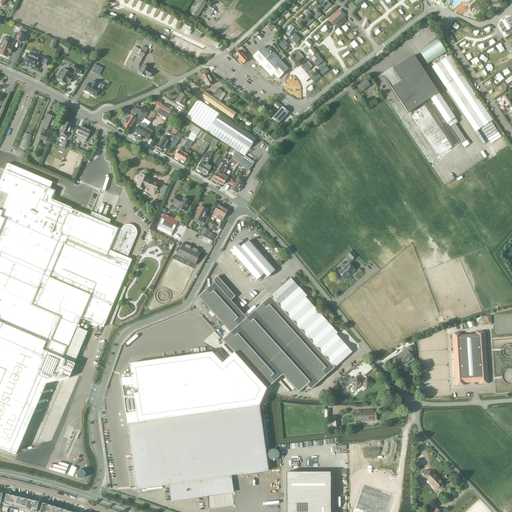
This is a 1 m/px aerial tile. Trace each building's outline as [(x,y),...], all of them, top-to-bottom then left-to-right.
[(105,0),(21,0),(14,17),(92,52),(101,33),(94,30),(100,20),(97,18),(105,0)] [(203,0),(200,0),(191,14),(197,18),(207,3),(203,0)] [(293,2),(287,7),(290,10),(296,4),(293,2)] [(329,2),(322,8),(324,11),(332,4),(329,2)] [(339,10),(329,20),(334,25),(334,26),(345,16),(346,15),(343,11),(340,9),(339,10)] [(312,17),(304,24),(307,26),(315,20),(312,17)] [(503,22),(499,24),(500,25),(504,32),(505,32),(507,35),(511,31),(511,19),(510,17),(507,19),(503,22)] [(292,26),(287,33),(290,35),(295,28),(292,26)] [(21,28),(16,40),(22,42),(27,30),(21,28)] [(295,33),(290,38),(295,43),(301,38),(295,33)] [(9,53),(11,53),(13,48),(11,47),(13,44),(12,44),(13,41),(3,37),(0,45),(0,49),(1,50),(0,51),(0,54),(7,57),(9,53)] [(284,39),(279,44),(284,50),(290,45),(284,39)] [(309,39),(305,43),(309,47),(313,43),(309,39)] [(148,49),(143,46),(139,55),(143,57),(148,49)] [(264,47),(253,57),(261,65),(261,66),(260,66),(261,68),(262,68),(263,67),(268,73),(271,76),(273,73),(278,79),(278,78),(289,68),(274,52),(273,53),(274,55),(273,56),(264,47)] [(312,47),(308,51),(312,55),(316,52),(312,47)] [(240,51),(236,54),(241,61),(243,63),(248,60),(240,51)] [(298,51),(293,56),(299,62),(304,57),(298,51)] [(43,60),(41,60),(41,59),(36,57),(36,56),(36,55),(35,54),(34,54),(33,54),(32,55),(32,56),(27,54),(23,63),(37,69),(40,62),(42,63),(41,63),(48,66),(50,59),(44,57),(43,60)] [(313,58),(318,65),(323,61),(318,54),(313,58)] [(131,55),(126,63),(138,70),(140,67),(138,66),(141,60),(131,55)] [(409,113),(438,157),(460,142),(449,127),(458,121),(455,118),(456,118),(439,93),(414,55),(393,69),(401,81),(392,88),(400,100),(408,113),(409,113)] [(432,67),(460,110),(475,132),(493,120),(478,98),(449,55),(432,67)] [(307,60),(302,66),(307,71),(313,66),(307,60)] [(324,64),(318,68),(323,75),(329,70),(324,64)] [(59,79),(58,80),(60,81),(60,82),(64,84),(64,83),(66,84),(67,81),(70,83),(73,78),(72,77),(75,72),(80,74),(79,74),(80,75),(83,69),(75,65),(72,70),(73,71),(72,73),(64,69),(64,70),(62,69),(57,78),(59,79)] [(153,71),(149,69),(150,68),(143,65),(139,73),(145,76),(146,75),(150,77),(153,71)] [(316,70),(310,75),(315,81),(321,76),(316,70)] [(202,76),(208,86),(213,83),(209,74),(208,75),(207,73),(202,76)] [(362,82),(357,86),(361,92),(371,86),(366,79),(362,82)] [(86,85),(84,89),(85,89),(85,90),(91,94),(91,95),(94,96),(94,95),(95,96),(99,89),(101,90),(104,85),(100,83),(99,84),(93,81),(91,84),(89,83),(87,86),(86,85)] [(218,89),(213,96),(218,100),(224,92),(218,89)] [(205,92),(202,97),(233,119),(237,113),(218,101),(218,100),(213,96),(212,97),(205,92)] [(176,101),(177,102),(183,106),(188,98),(181,93),(176,101)] [(152,98),(143,112),(147,114),(151,107),(152,108),(153,106),(158,110),(162,104),(152,98)] [(181,114),(207,131),(212,123),(218,113),(198,100),(189,112),(184,108),(181,113),(181,114)] [(158,110),(167,117),(171,110),(162,104),(158,110)] [(283,107),(272,119),(278,124),(289,112),(283,107)] [(123,120),(121,123),(122,123),(122,124),(124,126),(125,126),(125,127),(127,128),(130,129),(136,119),(138,120),(143,112),(138,108),(137,109),(135,112),(133,111),(131,115),(127,121),(124,119),(124,120),(123,120)] [(141,122),(135,132),(139,135),(138,135),(140,136),(141,136),(141,137),(147,128),(150,122),(144,119),(147,114),(143,112),(138,120),(141,122)] [(218,113),(212,123),(250,147),(256,138),(249,134),(218,113)] [(55,118),(48,115),(46,121),(45,120),(42,128),(50,131),(55,118)] [(63,121),(58,133),(62,134),(61,137),(65,138),(66,136),(71,125),(63,121)] [(212,123),(207,131),(237,151),(244,155),(250,147),(212,123)] [(75,137),(80,139),(85,129),(80,127),(75,137)] [(147,128),(141,137),(142,137),(144,139),(144,138),(148,141),(154,132),(147,128)] [(173,128),(170,132),(168,131),(165,136),(164,136),(158,147),(163,150),(170,140),(172,142),(176,136),(175,135),(178,131),(173,128)] [(90,131),(85,129),(80,139),(85,141),(90,131)] [(202,155),(208,145),(213,138),(200,130),(196,136),(204,141),(197,153),(202,155)] [(41,133),(39,138),(45,141),(48,136),(41,133)] [(218,141),(213,138),(208,145),(214,148),(218,141)] [(175,157),(180,160),(185,150),(181,147),(175,157)] [(186,149),(185,150),(180,160),(184,163),(191,152),(186,149)] [(235,154),(232,159),(239,164),(242,159),(244,155),(237,151),(235,154)] [(207,163),(212,155),(207,152),(197,170),(202,172),(207,163)] [(244,155),(242,159),(252,165),(254,163),(255,162),(244,155)] [(213,179),(218,182),(226,169),(231,161),(223,157),(219,164),(222,165),(213,179)] [(242,159),(239,164),(249,171),(252,166),(242,159)] [(207,163),(202,172),(206,175),(212,165),(207,163)] [(0,447),(15,454),(45,384),(68,378),(74,364),(73,364),(87,332),(76,327),(80,318),(103,327),(131,260),(127,258),(136,236),(136,235),(136,234),(137,234),(137,233),(137,232),(136,231),(136,230),(136,229),(135,228),(134,227),(134,226),(133,226),(132,226),(132,225),(131,225),(130,225),(129,225),(129,224),(128,224),(127,225),(126,225),(125,225),(124,226),(123,226),(123,227),(122,227),(122,228),(121,228),(121,229),(71,208),(51,200),(55,191),(50,188),(52,182),(7,164),(0,180),(0,447)] [(222,185),(222,184),(223,185),(229,175),(226,174),(228,170),(226,169),(218,182),(220,183),(219,184),(222,185)] [(144,189),(145,187),(156,191),(159,185),(148,180),(149,177),(145,175),(144,175),(143,174),(142,174),(141,176),(140,176),(139,175),(138,176),(137,177),(137,178),(138,179),(138,180),(139,180),(137,186),(144,189)] [(233,185),(231,189),(236,193),(243,182),(237,178),(236,181),(232,179),(230,182),(233,185)] [(178,205),(177,207),(185,211),(191,202),(183,197),(182,199),(177,196),(173,202),(178,205)] [(216,220),(217,218),(223,208),(219,205),(213,215),(212,217),(216,220)] [(208,210),(201,206),(195,218),(202,221),(208,210)] [(228,211),(223,208),(217,218),(222,221),(228,211)] [(185,224),(170,217),(165,214),(161,223),(156,233),(160,235),(163,229),(172,234),(174,230),(180,233),(185,224)] [(203,227),(200,233),(206,236),(209,230),(203,227)] [(257,281),(265,274),(268,277),(275,270),(249,241),(241,247),(238,244),(230,251),(257,281)] [(183,243),(177,256),(195,265),(202,252),(183,243)] [(356,257),(351,251),(347,255),(352,260),(356,257)] [(342,269),(338,272),(344,278),(354,269),(348,263),(346,265),(345,264),(341,267),(342,269)] [(311,389),(352,352),(336,334),(338,333),(306,297),(307,296),(291,278),(247,318),(231,300),(235,296),(217,276),(213,280),(215,282),(199,297),(231,332),(223,339),(234,352),(267,389),(283,374),(299,392),(307,385),(311,389)] [(476,332),(476,334),(462,335),(462,333),(452,334),(455,386),(465,385),(465,383),(479,382),(479,384),(489,383),(485,331),(476,332)] [(409,346),(398,355),(406,365),(407,366),(409,366),(411,366),(412,364),(412,363),(411,361),(414,359),(410,353),(413,351),(409,346)] [(267,389),(234,352),(223,363),(212,352),(130,363),(132,376),(121,378),(128,424),(260,406),(267,389)] [(357,390),(363,385),(367,389),(372,384),(367,378),(363,382),(360,379),(360,378),(358,375),(353,380),(350,377),(344,383),(343,382),(340,384),(343,388),(350,382),(357,390)] [(203,495),(201,481),(201,480),(269,470),(260,406),(128,424),(137,489),(171,484),(171,485),(173,499),(203,495)] [(373,412),(365,412),(365,411),(356,411),(356,416),(358,416),(358,420),(365,420),(365,421),(373,421),(373,412)] [(76,468),(73,467),(72,469),(70,469),(68,474),(73,477),(76,468)] [(443,484),(442,484),(443,483),(434,473),(433,474),(430,471),(424,471),(424,477),(428,477),(431,481),(430,482),(437,489),(438,489),(439,489),(439,490),(440,490),(441,490),(441,489),(442,489),(443,488),(443,487),(443,486),(443,485),(443,484)] [(330,511),(331,472),(287,472),(286,511),(330,511)] [(364,484),(353,511),(385,511),(392,494),(364,484)] [(5,494),(2,507),(8,508),(11,496),(5,494)] [(11,496),(8,508),(9,506),(14,507),(16,497),(11,496)] [(22,498),(19,510),(24,511),(27,499),(22,498)] [(27,499),(24,511),(29,511),(32,501),(27,499)] [(32,501),(29,511),(35,511),(38,502),(32,501)] [(42,503),(38,511),(44,511),(47,505),(42,503)]
